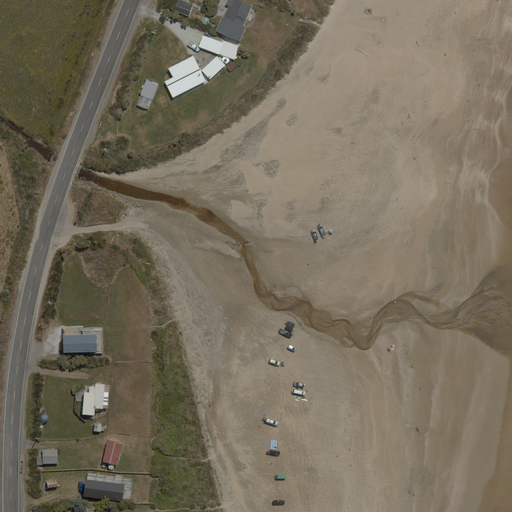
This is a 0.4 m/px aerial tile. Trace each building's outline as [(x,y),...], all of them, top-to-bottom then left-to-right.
[(196,3),(188,0),(178,0),(176,5),(192,11),(196,3)] [(247,0),(227,0),(216,28),(240,38),(254,3),(247,0)] [(176,73),(166,77),(174,94),(212,77),(199,50),(171,63),(176,73)] [(160,82),(147,78),(142,92),(155,97),(160,82)] [(100,332),(63,333),(64,351),(101,350),(100,332)] [(84,380),(82,411),(109,414),(111,382),(84,380)] [(107,422),(93,422),(93,431),(107,432),(107,422)] [(123,440),(109,436),(104,458),(117,461),(123,440)] [(60,450),(43,450),(43,464),(60,464),(60,450)] [(92,487),(112,494),(117,481),(107,478),(109,473),(99,469),(92,487)] [(58,478),(46,479),(46,488),(58,488),(58,478)]
